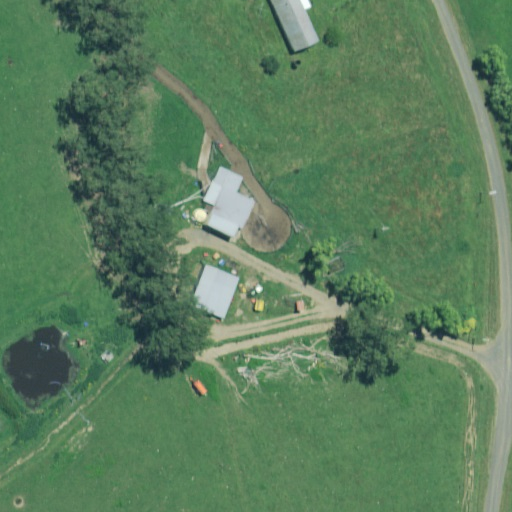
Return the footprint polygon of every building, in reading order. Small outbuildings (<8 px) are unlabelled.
[(268,0),(291,52),(316,41),(302,10),(309,7),(306,0),(268,0)] [(379,17),(374,5),(364,9),(370,21),(379,17)] [(365,26),(359,15),(348,20),(353,32),(365,26)] [(240,178),(218,168),(203,201),(214,206),(205,225),(230,238),(236,226),(241,228),(254,200),(234,191),(240,178)] [(237,279),(205,265),(188,305),(220,319),(237,279)]
